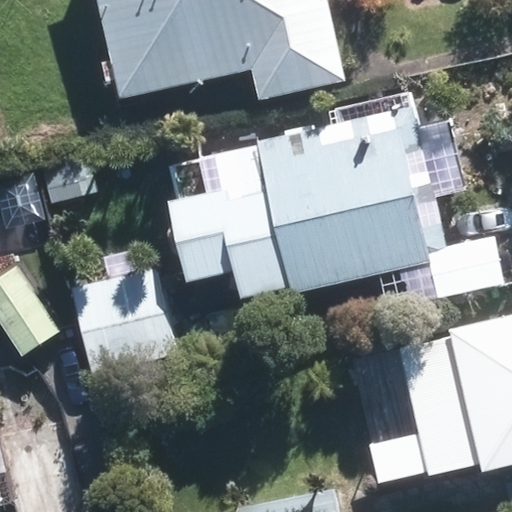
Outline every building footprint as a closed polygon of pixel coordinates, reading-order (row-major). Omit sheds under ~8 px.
[(346,80),(326,0),(94,0),(120,102),(251,70),(259,101),(346,80)] [(291,273),(433,243),(400,92),(256,122),(266,170),(226,178),(222,166),(167,179),(185,259),(232,249),(238,278),(290,267),(291,273)] [(16,253),(0,263),(0,313),(22,346),(63,320),(16,253)] [(154,265),(66,285),(89,387),(177,366),(154,265)] [(476,368),(465,319),(325,349),(337,409),(317,414),(325,457),(347,453),(357,497),(496,466),(486,420),(498,417),(487,366),(476,368)] [(337,511),(329,473),(232,496),(235,511),(337,511)]
